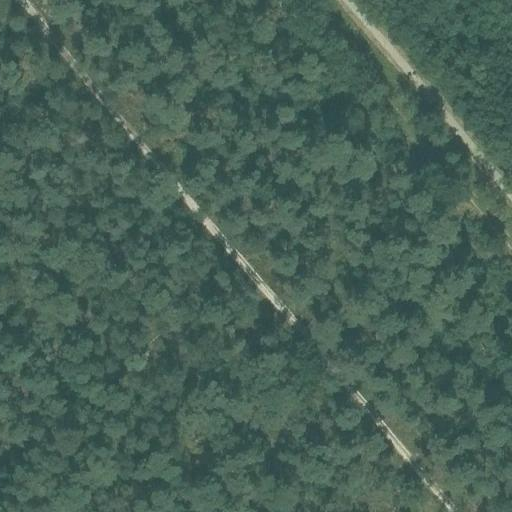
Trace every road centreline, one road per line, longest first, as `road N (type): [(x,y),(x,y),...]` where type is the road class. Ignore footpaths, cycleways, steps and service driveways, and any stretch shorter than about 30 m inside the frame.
road 1 (track): [(20,0),(456,511)]
road 2 (track): [(511,247),(305,0)]
